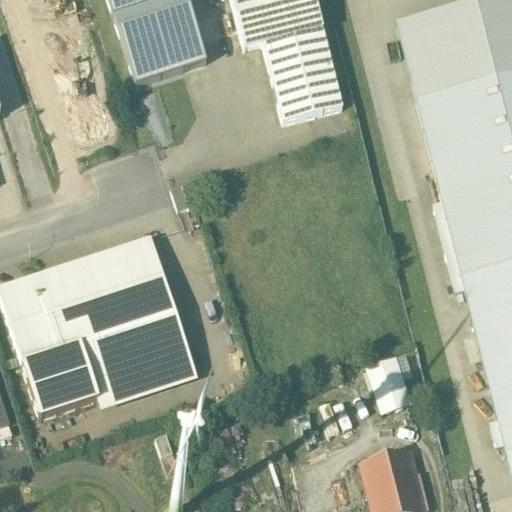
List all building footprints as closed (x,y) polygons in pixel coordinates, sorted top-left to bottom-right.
[(182,0),(103,0),(132,88),(203,65),(182,0)] [(310,0),(227,0),(241,53),(260,48),(319,33),(310,0)] [(511,2),(396,32),(412,100),(511,74),(511,2)] [(319,33),(260,48),(279,128),(339,114),(319,33)] [(511,74),(412,100),(459,280),(511,268),(511,74)] [(190,181),(165,189),(172,213),(197,207),(190,181)] [(148,241),(0,289),(0,311),(36,421),(96,401),(99,411),(193,381),(148,241)] [(511,270),(462,283),(511,490),(511,270)] [(392,362),(365,371),(375,404),(402,396),(392,362)] [(159,442),(169,479),(182,476),(172,438),(159,442)] [(420,511),(406,454),(356,466),(368,511),(420,511)]
